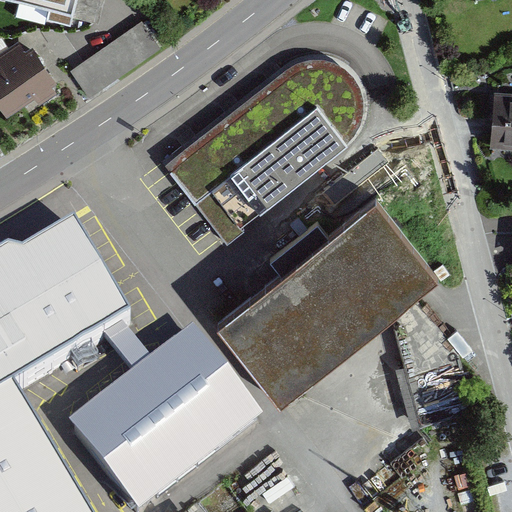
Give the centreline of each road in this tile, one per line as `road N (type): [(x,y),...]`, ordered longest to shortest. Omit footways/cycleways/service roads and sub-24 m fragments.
road 1 (residential): [(511,392),(406,0)]
road 2 (secondary): [(0,189),(124,110),(268,0)]
